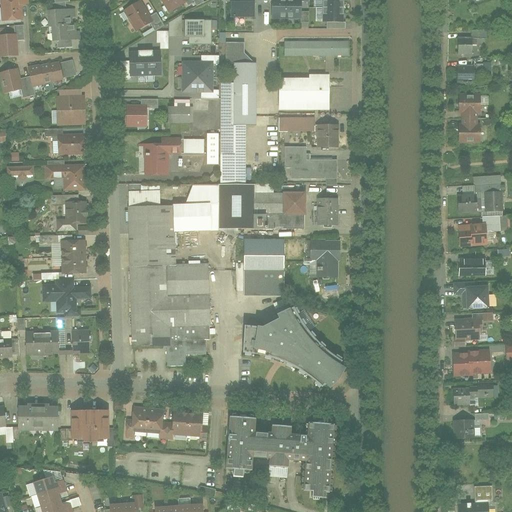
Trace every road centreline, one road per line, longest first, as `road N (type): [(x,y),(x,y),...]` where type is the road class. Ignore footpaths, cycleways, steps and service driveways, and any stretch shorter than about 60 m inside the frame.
road 1 (residential): [(437,0),(440,511)]
road 2 (residential): [(358,0),(359,407)]
road 3 (residential): [(121,384),(101,0)]
road 4 (residential): [(121,384),(359,407)]
road 5 (residential): [(0,383),(121,384)]
